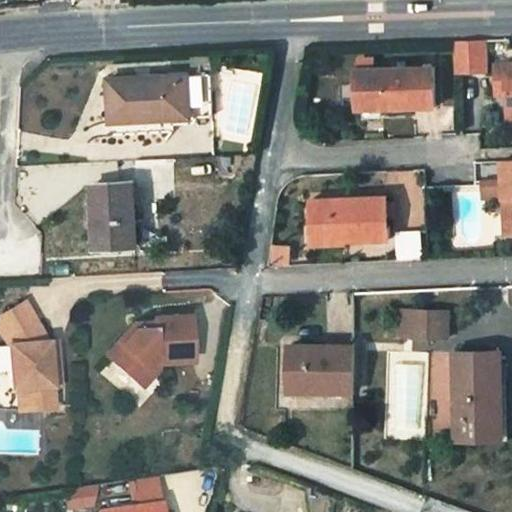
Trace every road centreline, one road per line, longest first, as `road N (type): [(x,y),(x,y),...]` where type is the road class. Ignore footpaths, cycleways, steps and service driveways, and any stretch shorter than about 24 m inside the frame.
road 1 (residential): [(250,284),(227,414),(238,442),(404,502)]
road 2 (residential): [(250,284),(511,272)]
road 3 (unknown): [(5,36),(6,284)]
road 4 (tertiary): [(295,22),(91,30)]
road 5 (tertiary): [(490,14),(295,22)]
road 6 (residential): [(272,156),(458,150)]
road 7 (residential): [(295,22),(272,156)]
road 8 (residential): [(272,156),(250,284)]
